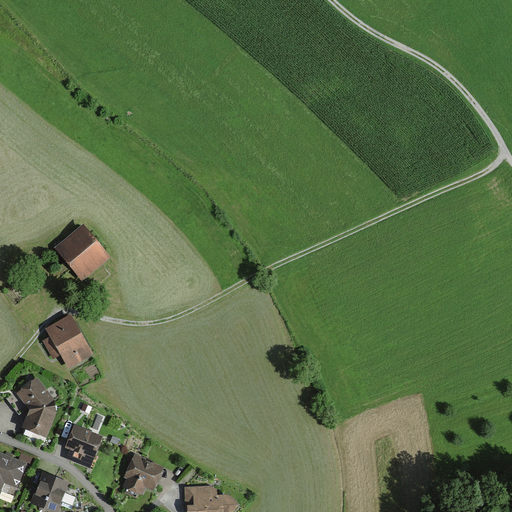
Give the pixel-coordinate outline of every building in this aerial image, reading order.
[(104,258),(78,229),(54,250),(80,279),(104,258)] [(88,354),(66,317),(43,331),(48,339),(42,343),(52,359),(58,355),(65,368),(88,354)] [(18,395),(31,413),(56,408),(54,403),(38,381),(18,395)] [(56,408),(31,413),(24,430),(45,439),(57,411),(56,408)] [(99,437),(71,426),(59,456),(87,468),(99,437)] [(24,465),(0,455),(0,482),(15,487),(24,465)] [(162,468),(131,456),(116,493),(147,505),(162,468)] [(56,511),(66,484),(40,475),(30,504),(53,511),(56,511)] [(226,511),(226,488),(181,489),(182,511),(226,511)]
